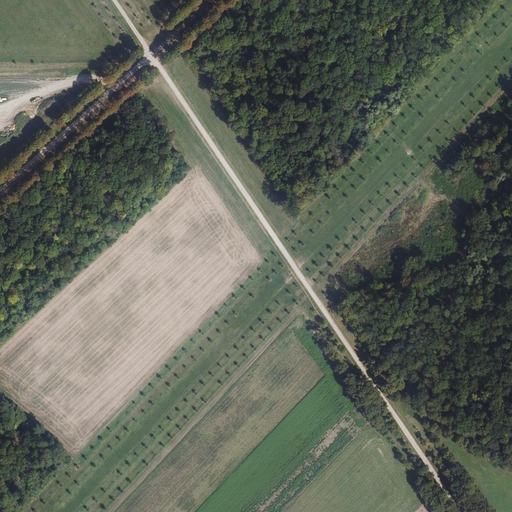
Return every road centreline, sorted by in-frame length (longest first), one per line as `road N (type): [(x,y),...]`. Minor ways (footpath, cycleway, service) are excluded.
road 1 (track): [(68,511),(511,35)]
road 2 (track): [(459,511),(114,0)]
road 3 (track): [(0,192),(214,0)]
road 4 (track): [(381,400),(511,459)]
